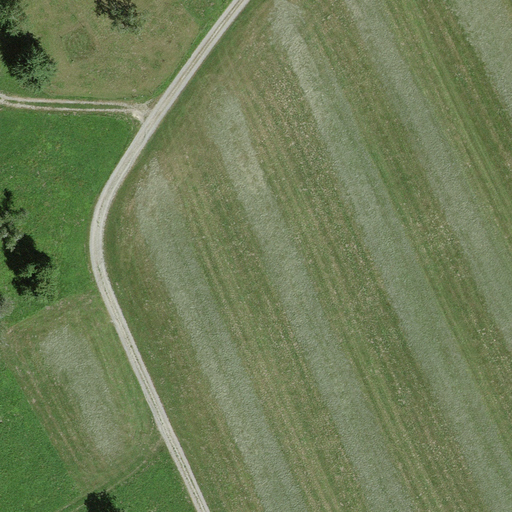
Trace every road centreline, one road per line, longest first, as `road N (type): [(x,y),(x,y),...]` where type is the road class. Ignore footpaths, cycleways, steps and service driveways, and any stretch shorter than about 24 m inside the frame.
road 1 (track): [(241,0),(110,178),(90,261),(201,511)]
road 2 (track): [(148,117),(119,105),(0,101)]
